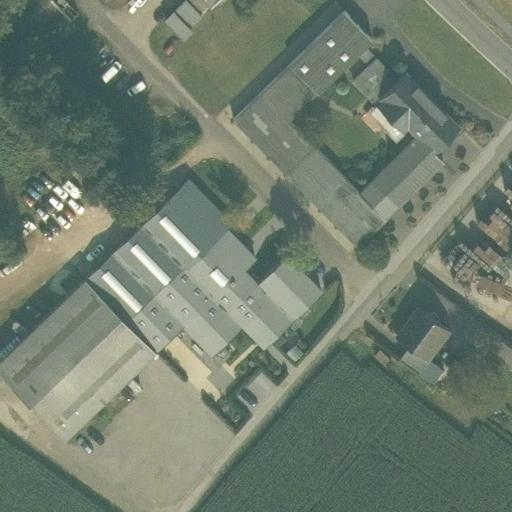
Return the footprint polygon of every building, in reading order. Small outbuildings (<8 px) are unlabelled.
[(184,0),(182,0),(168,21),(188,35),(204,13),(184,0)] [(344,10),(289,63),(317,92),(372,38),(344,10)] [(359,56),(365,62),(372,55),(366,49),(359,56)] [(352,81),(363,92),(382,74),(387,70),(375,58),(352,81)] [(288,120),(317,92),(289,63),(232,119),(285,174),(314,146),(288,120)] [(379,97),(380,99),(381,99),(408,126),(417,135),(433,152),(434,151),(459,127),(405,72),(393,84),(379,97)] [(393,84),(382,74),(363,92),(375,104),(380,99),(379,97),(393,84)] [(403,131),(376,104),(381,99),(380,99),(375,104),(368,111),(395,139),(403,131)] [(408,126),(381,99),(376,104),(403,131),(408,126)] [(417,135),(359,192),(384,218),(443,160),(434,151),(433,152),(417,135)] [(359,192),(314,146),(285,174),(357,246),(385,219),(384,218),(359,192)] [(64,439),(183,322),(240,267),(243,270),(255,258),(225,228),(231,222),(188,178),(0,359),(0,372),(10,383),(64,439)] [(511,218),(492,203),(476,224),(509,249),(511,246),(511,218)] [(256,283),(243,270),(240,267),(183,322),(212,352),(241,324),(247,318),(252,313),(258,320),(253,324),(269,340),(321,290),(285,254),(267,271),(256,283)] [(408,344),(423,355),(424,354),(445,325),(418,306),(396,336),(408,344)] [(247,318),(253,324),(258,320),(252,313),(247,318)] [(253,324),(247,318),(241,324),(263,346),(269,340),(253,324)] [(398,358),(418,373),(429,358),(424,354),(423,355),(408,344),(398,358)] [(443,370),(429,358),(418,373),(432,383),(443,370)] [(0,392),(10,383),(0,372),(0,392)]
